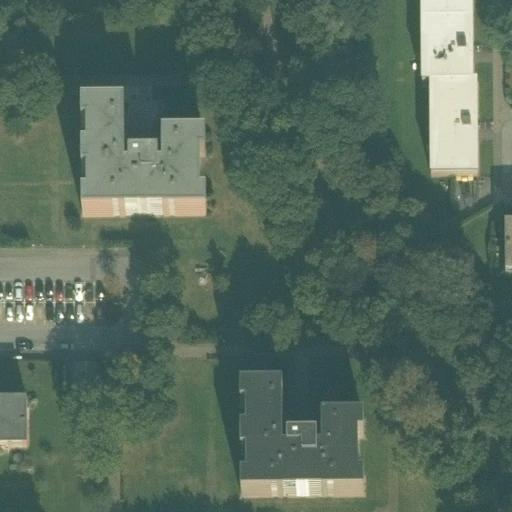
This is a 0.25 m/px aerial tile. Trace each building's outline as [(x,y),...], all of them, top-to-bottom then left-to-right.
[(420,0),(421,23),(472,23),(471,0),(420,0)] [(422,87),(430,87),(472,87),(472,23),(421,23),(422,87)] [(476,87),(472,87),(430,87),(430,180),(477,180),(477,179),(476,87)] [(83,217),(206,216),(206,198),(200,198),(200,159),(205,159),(205,139),(163,140),(164,172),(159,172),(159,160),(129,161),(129,172),(125,172),(124,108),(82,108),(83,129),(88,129),(89,152),(83,152),(83,174),(89,174),(89,198),(83,198),(83,217)] [(73,364),(73,388),(95,388),(96,365),(73,364)] [(242,500),(364,499),(364,480),(359,480),(358,441),(364,441),(363,422),(322,423),(323,454),(318,454),(317,442),(288,442),(288,454),(283,454),(282,391),(241,391),(241,411),(245,411),(246,434),(241,434),(241,457),(246,457),(246,481),(242,481),(242,500)] [(26,404),(0,404),(0,450),(27,450),(26,404)]
